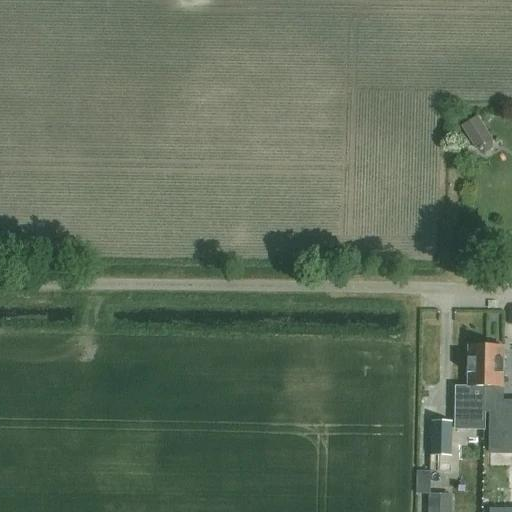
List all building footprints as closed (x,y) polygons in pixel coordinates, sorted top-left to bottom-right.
[(487,118),(471,122),(478,147),(493,143),(487,118)] [(503,348),(468,348),(467,390),(455,390),(455,431),(484,431),(484,413),(491,413),(490,452),(511,452),(511,415),(502,416),(503,348)] [(421,472),(421,492),(434,492),(434,472),(421,472)] [(502,511),(503,493),(494,493),(493,511),(502,511)] [(434,495),(433,511),(456,511),(457,495),(434,495)]
